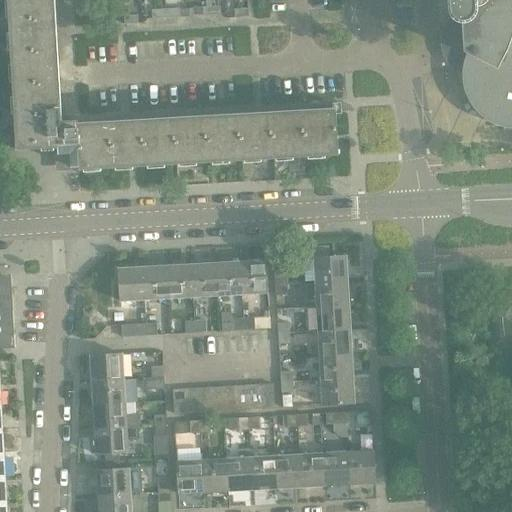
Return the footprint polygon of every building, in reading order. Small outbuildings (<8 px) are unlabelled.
[(7,0),(16,151),(57,148),(57,146),(69,145),(78,145),(79,168),(79,171),(338,156),(336,109),(302,111),(302,117),(77,129),(77,121),(56,122),(48,0),(7,0)] [(511,0),(448,0),(449,9),(450,12),(451,15),(452,17),(454,19),(454,24),(452,28),(449,32),(448,36),(447,41),(447,45),(448,50),(449,54),(451,58),(454,62),(457,65),(461,67),(463,68),(462,71),(462,75),(462,81),(463,83),(463,87),(464,91),(465,94),(467,99),(469,102),(471,105),(472,107),(474,110),(476,112),(479,115),(482,117),(485,120),(488,122),(491,123),(495,125),(497,126),(500,127),(503,128),(506,129),(510,130),(511,129),(511,0)] [(220,7),(206,8),(207,16),(221,15),(220,7)] [(207,16),(206,8),(193,8),(193,17),(207,16)] [(179,9),(166,10),(166,19),(180,18),(179,9)] [(249,18),(248,9),(235,10),(235,19),(249,18)] [(166,19),(166,10),(152,11),(152,19),(166,19)] [(138,16),(124,16),(125,25),(139,24),(138,16)] [(57,148),(57,158),(67,157),(67,169),(79,168),(78,145),(69,145),(57,146),(57,148)] [(314,259),(315,284),(348,282),(346,257),(314,259)] [(266,261),(241,263),(242,295),(267,293),(266,261)] [(241,263),(216,264),(218,296),(242,295),(241,263)] [(216,264),(192,265),(194,298),(218,296),(216,264)] [(192,265),(167,267),(169,299),(194,298),(192,265)] [(167,267),(143,268),(145,300),(169,299),(167,267)] [(145,300),(143,268),(118,270),(120,302),(145,300)] [(274,276),(275,286),(287,285),(286,275),(274,276)] [(0,276),(0,349),(15,349),(11,276),(0,276)] [(348,282),(315,284),(316,308),(349,306),(348,282)] [(287,285),(275,286),(276,296),(287,295),(287,285)] [(349,306),(316,308),(318,332),(350,331),(349,306)] [(245,331),(244,319),(234,320),(234,332),(245,331)] [(254,319),(244,319),(245,331),(255,330),(254,319)] [(205,321),(195,322),(196,334),(206,333),(205,321)] [(196,334),(195,322),(185,323),(185,334),(196,334)] [(157,324),(146,325),(147,337),(157,336),(157,324)] [(277,324),(278,335),(290,334),(289,324),(277,324)] [(147,337),(146,325),(121,326),(122,338),(147,337)] [(350,331),(318,332),(319,357),(352,355),(350,331)] [(290,334),(278,335),(278,345),(290,344),(290,334)] [(90,356),(92,381),(124,379),(123,354),(90,356)] [(352,355),(319,357),(321,381),(353,379),(352,355)] [(152,368),(152,378),(164,377),(163,367),(152,368)] [(280,373),(281,383),(292,383),(292,373),(280,373)] [(164,377),(152,378),(143,378),(143,388),(164,387),(164,377)] [(124,379),(92,381),(93,406),(125,404),(124,379)] [(353,379),(321,381),(322,406),(355,404),(353,379)] [(292,383),(281,383),(281,394),(293,393),(292,383)] [(260,385),(248,386),(249,410),(262,410),(260,385)] [(273,385),(260,385),(262,410),(274,409),(273,385)] [(248,386),(235,387),(237,411),(249,410),(248,386)] [(223,387),(210,388),(212,412),(224,412),(223,387)] [(235,387),(223,387),(224,412),(237,411),(235,387)] [(210,388),(198,389),(199,413),(212,412),(210,388)] [(198,389),(185,390),(187,414),(199,413),(198,389)] [(187,414),(185,390),(173,390),(174,415),(187,414)] [(125,404),(93,406),(95,430),(139,427),(138,414),(126,415),(125,404)] [(336,425),(336,413),(325,414),(326,426),(336,425)] [(346,413),(336,413),(336,425),(347,425),(346,413)] [(307,415),(297,416),(298,427),(308,427),(307,415)] [(154,416),(155,427),(167,426),(166,416),(154,416)] [(298,427),(297,416),(287,416),(288,428),(298,427)] [(249,430),(248,418),(238,419),(238,431),(249,430)] [(258,418),(248,418),(249,430),(259,430),(258,418)] [(200,433),(199,421),(189,422),(190,434),(200,433)] [(210,421),(199,421),(200,433),(210,432),(210,421)] [(167,426),(155,427),(156,437),(167,436),(167,426)] [(139,427),(95,430),(96,455),(128,453),(128,441),(139,440),(139,427)] [(373,451),(348,453),(350,485),(375,483),(373,451)] [(348,453),(324,454),(326,486),(350,485),(348,453)] [(324,454),(299,455),(301,488),(326,486),(324,454)] [(299,455),(275,457),(276,489),(301,488),(299,455)] [(275,457),(250,458),(252,490),(276,489),(275,457)] [(250,458),(226,460),(228,492),(252,490),(250,458)] [(226,460),(202,461),(204,493),(228,492),(226,460)] [(204,493),(202,461),(177,462),(179,495),(204,493)] [(97,471),(98,496),(131,494),(129,469),(97,471)] [(158,482),(159,492),(170,492),(170,482),(158,482)] [(170,492),(159,492),(159,503),(171,502),(170,492)] [(131,511),(131,494),(98,496),(99,511),(131,511)]
